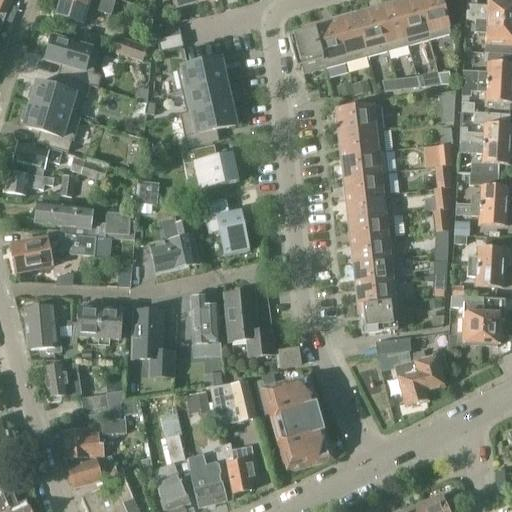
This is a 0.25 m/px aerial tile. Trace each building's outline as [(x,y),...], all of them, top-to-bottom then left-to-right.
[(0,0),(0,16),(6,16),(12,0),(0,0)] [(111,16),(115,1),(111,0),(61,0),(56,17),(83,25),(88,9),(111,16)] [(173,0),(176,9),(197,3),(196,0),(173,0)] [(430,41),(418,0),(412,0),(398,4),(409,47),(430,41)] [(442,0),(418,0),(430,41),(452,35),(442,0)] [(466,0),(466,21),(476,22),(476,21),(511,23),(511,2),(489,1),(488,7),(477,6),(476,0),(466,0)] [(409,47),(398,4),(377,10),(389,53),(409,47)] [(389,53),(377,10),(356,15),(368,58),(389,53)] [(368,58),(356,15),(335,21),(347,64),(368,58)] [(314,27),(326,70),(347,64),(335,21),(314,27)] [(485,54),(489,54),(511,55),(511,23),(476,21),(476,22),(475,34),(486,35),(485,54)] [(326,70),(314,27),(288,34),(297,69),(302,68),(304,76),(326,70)] [(165,33),(167,38),(180,35),(179,29),(165,33)] [(52,38),(46,61),(71,68),(67,80),(91,87),(99,89),(103,77),(95,74),(101,52),(70,43),(71,41),(72,41),(72,40),(57,35),(57,37),(58,37),(57,40),(52,38)] [(181,36),(157,41),(160,53),(183,48),(181,36)] [(141,62),(146,49),(118,38),(113,52),(141,62)] [(511,55),(489,54),(488,74),(464,72),(463,82),(511,84),(511,55)] [(222,59),(177,69),(182,92),(227,82),(222,59)] [(420,90),(442,87),(438,75),(438,73),(417,79),(420,90)] [(449,74),(438,75),(442,87),(451,86),(449,74)] [(396,81),(399,92),(420,90),(417,79),(396,81)] [(32,88),(28,99),(32,100),(30,105),(79,120),(85,98),(88,99),(91,87),(67,80),(64,91),(37,83),(35,89),(32,88)] [(385,94),(399,92),(396,81),(382,83),(385,94)] [(227,82),(182,92),(187,114),(231,104),(227,82)] [(511,84),(463,82),(462,97),(471,98),(471,93),(487,93),(486,103),(511,104),(511,84)] [(136,90),(135,101),(137,102),(142,103),(147,105),(147,104),(148,92),(148,91),(136,90)] [(441,126),(454,124),(455,93),(438,96),(441,126)] [(156,104),(148,104),(147,115),(155,116),(156,104)] [(187,114),(180,115),(188,150),(213,144),(211,132),(236,127),(235,122),(239,121),(236,108),(232,109),(231,104),(187,114)] [(473,115),(474,113),(474,104),(462,104),(462,114),(473,115)] [(25,110),(22,121),(25,122),(24,128),(49,135),(45,147),(69,154),(72,142),(75,143),(81,120),(79,120),(30,105),(29,111),(25,110)] [(337,110),(340,135),(384,130),(381,105),(337,110)] [(485,125),(509,127),(509,115),(500,115),(486,114),(485,125)] [(461,129),(460,144),(510,147),(511,127),(509,127),(485,125),(484,135),(468,134),(468,130),(461,129)] [(340,135),(342,157),(387,152),(384,130),(340,135)] [(451,130),(439,131),(441,147),(451,146),(453,146),(451,130)] [(30,167),(28,176),(43,178),(47,163),(59,166),(62,154),(50,150),(49,152),(18,144),(14,162),(30,167)] [(483,155),(483,166),(471,165),(471,176),(499,177),(499,166),(509,166),(510,147),(460,144),(460,154),(483,155)] [(441,147),(433,149),(433,152),(435,170),(449,169),(450,169),(452,168),(453,168),(452,158),(451,146),(441,147)] [(194,164),(200,191),(239,183),(233,154),(217,158),(216,153),(209,154),(208,147),(182,153),(184,166),(194,164)] [(342,157),(345,178),(389,173),(387,152),(342,157)] [(71,172),(81,176),(84,164),(74,161),(71,172)] [(81,176),(92,179),(96,167),(84,164),(81,176)] [(112,172),(96,167),(92,179),(109,184),(112,172)] [(438,189),(438,191),(448,191),(452,190),(449,169),(435,170),(438,189)] [(345,178),(347,200),(392,195),(389,173),(345,178)] [(53,180),(43,178),(28,176),(28,178),(9,174),(5,193),(26,197),(28,189),(44,191),(45,183),(53,184),(53,180)] [(469,188),(482,188),(481,197),(471,196),(470,206),(507,208),(508,188),(498,188),(499,177),(471,176),(470,176),(469,188)] [(72,200),(74,180),(63,178),(60,198),(72,200)] [(160,185),(141,184),(139,205),(158,207),(160,185)] [(448,191),(438,191),(434,192),(437,213),(447,212),(450,212),(450,210),(448,191)] [(347,200),(350,221),(394,216),(392,195),(347,200)] [(202,204),(209,235),(219,233),(224,257),(250,252),(241,212),(230,215),(226,199),(202,204)] [(35,224),(65,228),(68,207),(37,204),(35,224)] [(506,228),(507,208),(470,206),(456,205),(455,217),(480,219),(480,227),(506,228)] [(68,207),(65,228),(64,236),(78,237),(79,229),(90,231),(93,210),(68,207)] [(435,234),(438,234),(448,233),(449,233),(447,212),(437,213),(432,214),(435,234)] [(132,216),(107,215),(106,236),(130,237),(132,216)] [(350,221),(352,243),(397,238),(394,216),(350,221)] [(197,264),(194,250),(188,223),(176,226),(179,241),(151,247),(157,273),(197,264)] [(437,244),(448,244),(448,233),(438,234),(437,244)] [(12,247),(17,275),(53,267),(50,255),(69,251),(70,256),(95,258),(96,239),(78,237),(64,236),(47,234),(47,240),(12,247)] [(466,247),(467,238),(454,237),(454,246),(466,247)] [(397,238),(352,243),(355,264),(399,259),(397,238)] [(110,259),(111,251),(112,240),(96,239),(95,258),(110,259)] [(112,240),(111,251),(133,253),(134,242),(112,240)] [(468,268),(504,270),(505,250),(478,249),(478,259),(469,258),(468,268)] [(399,259),(355,264),(357,286),(401,281),(399,259)] [(434,264),(433,277),(446,277),(447,265),(434,264)] [(504,270),(468,268),(468,278),(477,278),(476,288),(503,290),(504,270)] [(446,277),(433,277),(433,292),(446,292),(446,277)] [(404,302),(401,281),(357,286),(359,307),(404,302)] [(256,332),(252,293),(248,293),(247,289),(235,290),(235,294),(225,295),(229,342),(247,340),(249,358),(272,356),(270,331),(256,332)] [(453,289),(453,298),(464,298),(464,290),(453,289)] [(190,298),(193,346),(221,344),(219,308),(211,309),(210,297),(204,298),(201,293),(195,293),(193,298),(190,298)] [(463,344),(482,345),(484,299),(464,298),(453,298),(452,298),(452,309),(464,309),(463,319),(465,319),(463,344)] [(484,299),(482,345),(500,346),(501,321),(505,321),(506,300),(484,299)] [(404,302),(359,307),(363,335),(398,331),(398,326),(406,325),(404,302)] [(103,312),(100,311),(98,345),(108,346),(109,340),(119,341),(121,313),(117,313),(117,307),(104,306),(103,312)] [(24,310),(26,331),(59,328),(58,308),(52,309),(52,308),(24,310)] [(134,313),(133,360),(151,360),(150,378),(173,379),(174,354),(161,354),(162,314),(157,314),(158,310),(145,309),(145,313),(134,313)] [(98,345),(100,311),(80,310),(78,338),(88,339),(88,345),(98,345)] [(62,353),(59,328),(26,331),(28,352),(47,350),(48,355),(62,353)] [(409,340),(376,343),(377,356),(410,352),(409,340)] [(299,366),(297,350),(280,353),(282,368),(299,366)] [(443,356),(416,363),(424,392),(444,386),(440,369),(446,368),(443,356)] [(427,402),(424,392),(416,363),(412,364),(415,374),(399,379),(407,407),(427,402)] [(61,398),(81,395),(79,377),(75,378),(74,365),(44,369),(48,400),(51,399),(52,402),(62,401),(61,398)] [(277,389),(273,376),(262,378),(263,381),(266,392),(277,389)] [(302,381),(266,392),(273,419),(279,418),(280,422),(278,422),(279,426),(281,425),(285,440),(280,442),(287,469),(321,459),(320,456),(327,454),(319,426),(315,427),(311,413),(315,412),(309,388),(304,389),(302,381)] [(256,420),(248,384),(209,392),(217,428),(256,420)] [(209,414),(205,395),(185,398),(189,418),(209,414)] [(84,418),(110,414),(107,396),(81,400),(84,418)] [(4,420),(0,421),(0,457),(11,455),(9,450),(13,449),(11,445),(15,442),(12,435),(10,434),(8,435),(4,420)] [(126,436),(125,422),(101,423),(102,437),(126,436)] [(100,435),(88,436),(88,431),(62,433),(64,460),(90,458),(90,459),(103,458),(103,446),(100,447),(100,435)] [(185,462),(179,436),(165,440),(171,465),(185,462)] [(252,490),(250,483),(259,481),(254,459),(253,459),(251,447),(231,451),(229,444),(220,447),(222,454),(224,454),(233,494),(252,490)] [(216,463),(206,466),(204,456),(188,460),(193,483),(200,509),(207,507),(209,510),(215,508),(216,505),(227,502),(220,476),(221,473),(219,465),(216,463)] [(74,490),(102,481),(118,478),(111,458),(97,463),(96,461),(82,465),(81,463),(68,467),(74,490)] [(151,460),(140,462),(143,474),(153,472),(151,460)] [(185,511),(183,507),(190,504),(178,474),(158,483),(165,511),(185,511)] [(0,488),(3,496),(10,511),(30,511),(27,503),(18,507),(11,492),(20,488),(15,476),(0,482),(0,488)] [(154,511),(150,504),(138,476),(81,500),(86,511),(154,511)] [(10,511),(3,496),(0,496),(0,509),(1,511),(10,511)] [(447,496),(424,505),(427,511),(448,511),(453,509),(447,496)]
